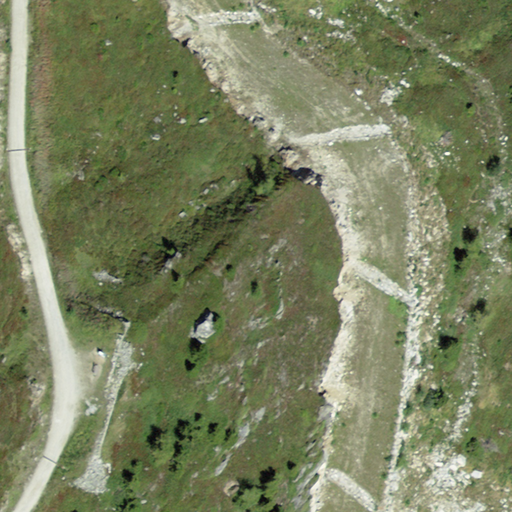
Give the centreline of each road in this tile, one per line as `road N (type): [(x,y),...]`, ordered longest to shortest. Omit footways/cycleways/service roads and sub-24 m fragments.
road 1 (track): [(369,511),(384,417),(377,208),(348,145),(231,44),(212,0)]
road 2 (track): [(23,511),(61,433),(66,390),(15,149),(21,0)]
